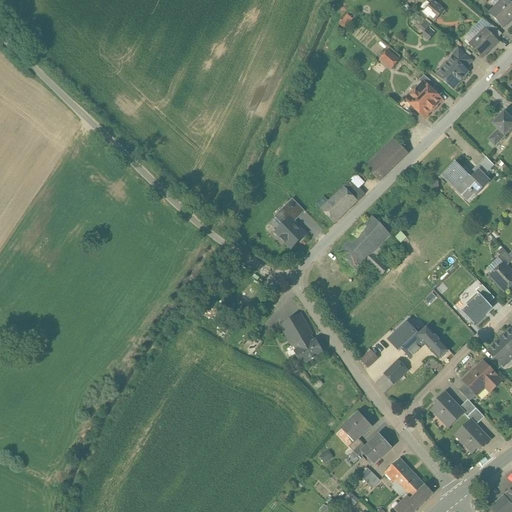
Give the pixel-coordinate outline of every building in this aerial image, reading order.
[(502,0),(489,13),(504,27),(511,18),(511,4),(507,0),(502,0)] [(444,11),(433,1),(424,11),(436,21),(444,11)] [(416,14),(411,21),(414,24),(420,18),(416,14)] [(346,17),(339,24),(344,29),(351,22),(346,17)] [(425,21),(419,28),(425,33),(427,30),(429,27),(431,25),(425,21)] [(502,34),(493,26),(487,32),(496,41),(502,34)] [(429,27),(427,30),(425,33),(423,36),(428,41),(435,33),(429,27)] [(485,30),(470,45),(483,57),(498,42),(496,41),(487,32),(485,30)] [(472,60),(459,49),(454,54),(467,65),(468,66),(472,60)] [(398,61),(388,52),(381,60),(391,68),(398,61)] [(467,65),(454,54),(451,58),(453,60),(464,69),(467,65)] [(464,69),(453,60),(449,65),(449,66),(446,70),(445,70),(442,70),(438,75),(454,89),(468,72),(464,69)] [(436,86),(424,76),(419,81),(423,84),(424,83),(432,91),(436,86)] [(423,84),(409,98),(409,100),(415,106),(415,107),(424,116),(426,116),(431,111),(432,111),(436,107),(436,106),(440,102),(440,99),(432,91),(424,83),(423,84)] [(413,109),(404,99),(398,106),(409,114),(413,109)] [(498,130),(488,140),(495,146),(511,129),(511,119),(504,112),(493,124),(498,130)] [(394,139),(365,167),(380,182),(408,154),(394,139)] [(486,157),(477,166),(486,175),(494,166),(486,157)] [(471,178),(455,162),(442,176),(465,199),(473,193),(476,196),(490,182),(479,171),(471,178)] [(364,184),(356,176),(351,180),(359,189),(364,184)] [(359,189),(351,180),(344,187),(358,202),(365,194),(359,189)] [(344,187),(321,209),(335,224),(358,202),(344,187)] [(305,212),(293,199),(277,214),(286,223),(290,219),(294,223),(305,212)] [(373,217),(359,232),(377,250),(379,248),(390,235),(373,217)] [(286,223),(276,233),(291,249),(306,235),(294,223),(290,219),(286,223)] [(355,236),(338,254),(356,271),(366,261),(382,276),(389,269),(377,258),(383,252),(379,248),(377,250),(359,232),(355,236)] [(511,261),(511,258),(502,248),(497,253),(509,265),(511,261)] [(511,273),(504,264),(491,276),(505,292),(511,285),(511,273)] [(477,292),(488,304),(494,298),(483,286),(476,291),(477,292)] [(492,309),(488,304),(477,292),(465,303),(468,306),(463,311),(475,324),(492,309)] [(301,314),(280,326),(294,351),(316,339),(301,314)] [(428,328),(416,315),(406,324),(416,335),(420,331),(422,333),(428,328)] [(401,332),(386,347),(391,352),(398,346),(401,349),(416,335),(406,324),(399,330),(401,332)] [(428,328),(422,333),(420,331),(416,335),(424,344),(440,360),(449,351),(428,328)] [(511,330),(511,329),(500,340),(511,352),(511,330)] [(416,335),(401,349),(410,357),(424,344),(416,335)] [(258,338),(247,350),(253,355),(263,342),(258,338)] [(294,351),(302,366),(311,361),(315,358),(324,353),(316,339),(294,351)] [(511,358),(511,352),(500,340),(489,351),(495,357),(503,366),(504,367),(511,358)] [(381,361),(370,350),(360,359),(370,371),(381,361)] [(503,366),(495,357),(490,361),(499,370),(503,366)] [(398,360),(384,374),(394,385),(408,371),(398,360)] [(483,362),(463,381),(466,384),(477,395),(488,385),(493,391),(502,383),(483,362)] [(477,395),(466,384),(459,390),(468,400),(470,402),(477,395)] [(459,408),(446,394),(435,404),(438,406),(432,411),(448,427),(463,413),(464,413),(459,408)] [(468,400),(459,408),(464,413),(463,413),(467,417),(476,409),(470,402),(468,400)] [(476,409),(467,417),(471,422),(472,421),(476,426),(485,418),(476,409)] [(359,413),(345,427),(350,433),(348,435),(354,442),(358,439),(365,433),(364,432),(371,426),(359,413)] [(471,422),(456,436),(472,453),(477,448),(479,450),(490,440),(476,426),(472,421),(471,422)] [(366,447),(362,452),(373,464),(381,457),(381,456),(391,447),(379,435),(366,447)] [(358,439),(354,442),(349,447),(354,451),(362,443),(358,439)] [(362,443),(354,451),(358,456),(362,452),(366,447),(362,443)] [(320,455),(323,463),(333,458),(330,451),(320,455)] [(426,486),(400,459),(386,473),(394,483),(393,485),(394,486),(392,488),(404,500),(395,510),(396,511),(414,511),(433,493),(426,486)] [(368,469),(360,477),(364,481),(372,473),(368,469)] [(372,473),(364,481),(372,489),(380,481),(372,473)] [(508,492),(489,508),(492,511),(511,511),(511,505),(508,500),(511,497),(508,492)] [(350,493),(342,502),(351,510),(359,501),(350,493)]
